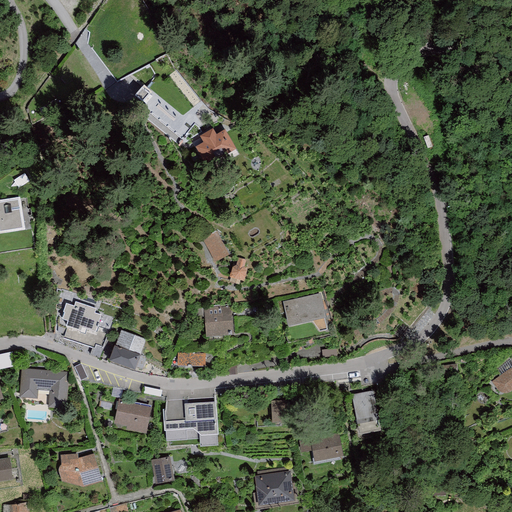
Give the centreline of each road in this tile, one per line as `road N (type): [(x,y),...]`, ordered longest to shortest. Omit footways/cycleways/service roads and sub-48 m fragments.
road 1 (residential): [(511,94),(453,52),(434,48),(400,66),(395,103),(440,204),(447,291),(433,328),(364,370)]
road 2 (residential): [(364,370),(164,384),(32,340),(0,345)]
road 3 (residential): [(511,342),(364,370)]
